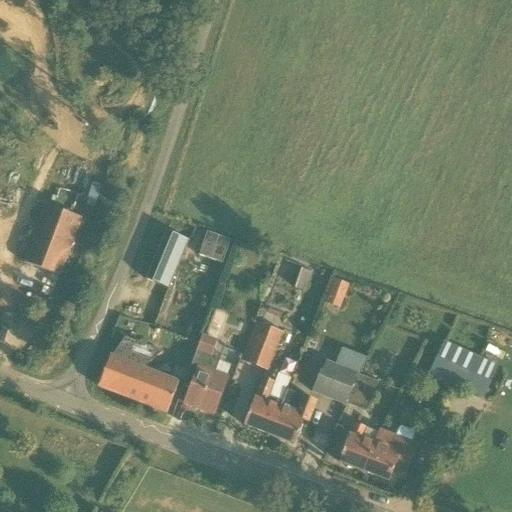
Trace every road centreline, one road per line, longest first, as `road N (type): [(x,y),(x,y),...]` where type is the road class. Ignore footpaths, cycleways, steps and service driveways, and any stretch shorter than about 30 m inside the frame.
road 1 (unclassified): [(66,404),(147,212),(214,0)]
road 2 (unclassified): [(360,511),(66,404)]
